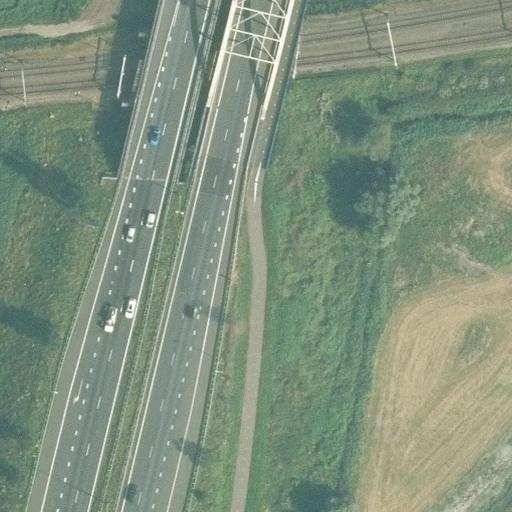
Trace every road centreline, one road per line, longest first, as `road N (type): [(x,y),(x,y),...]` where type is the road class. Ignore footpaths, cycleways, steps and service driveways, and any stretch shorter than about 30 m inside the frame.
road 1 (motorway): [(135,511),(258,0)]
road 2 (motorway): [(196,0),(73,511)]
